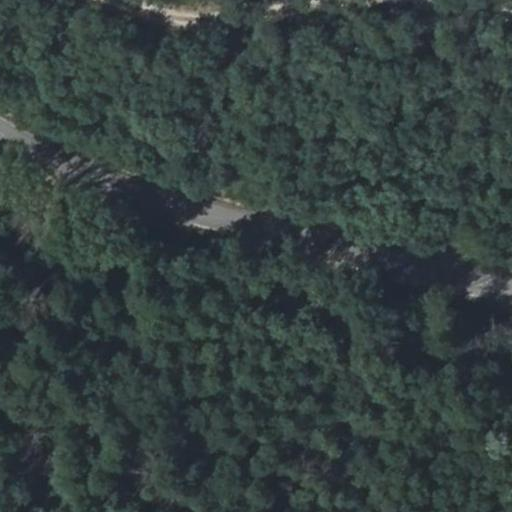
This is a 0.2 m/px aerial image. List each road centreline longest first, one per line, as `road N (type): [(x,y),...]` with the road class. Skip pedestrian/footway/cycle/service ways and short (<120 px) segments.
road 1 (secondary): [(511,289),(240,227),(117,189),(0,130)]
road 2 (track): [(126,0),(165,20),(394,0)]
